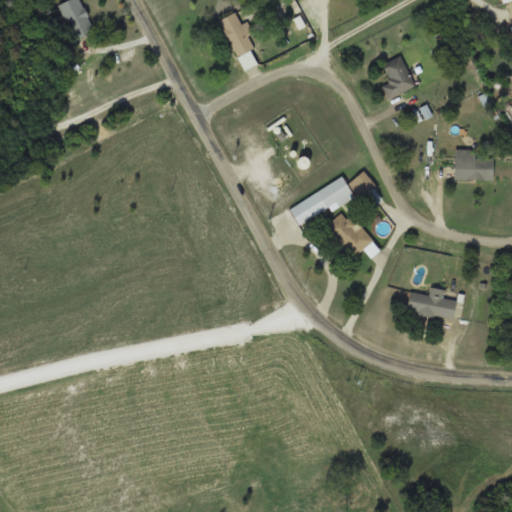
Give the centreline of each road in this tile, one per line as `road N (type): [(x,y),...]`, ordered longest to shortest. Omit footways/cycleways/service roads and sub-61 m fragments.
road 1 (residential): [(121,0),(194,139),(319,344),(347,356),(511,366)]
road 2 (residential): [(194,139),(221,109),(326,67),(346,83),(424,222),(511,240)]
